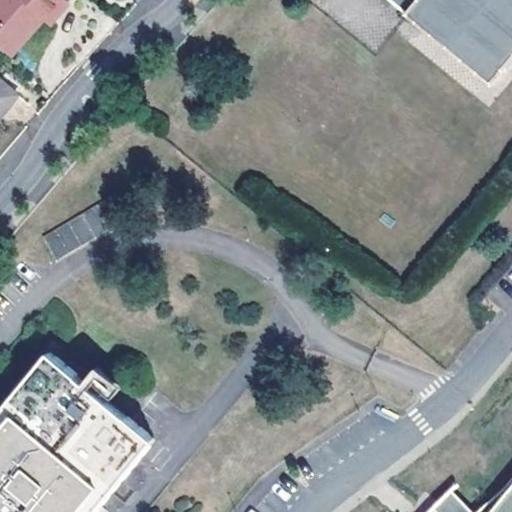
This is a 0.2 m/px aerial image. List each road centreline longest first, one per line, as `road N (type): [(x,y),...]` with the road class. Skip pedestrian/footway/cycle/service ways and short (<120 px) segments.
road 1 (residential): [(310,511),(460,393),(511,330)]
road 2 (residential): [(0,202),(172,0)]
